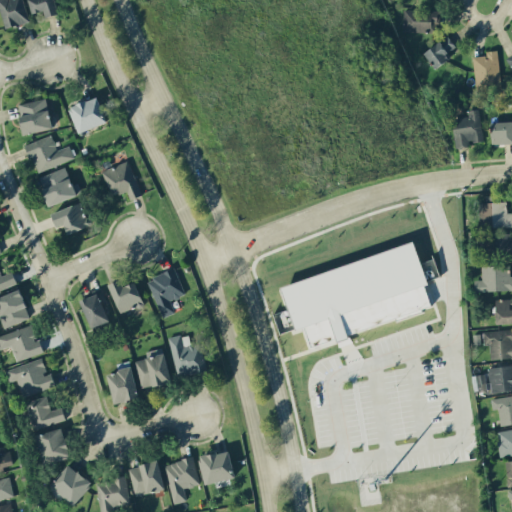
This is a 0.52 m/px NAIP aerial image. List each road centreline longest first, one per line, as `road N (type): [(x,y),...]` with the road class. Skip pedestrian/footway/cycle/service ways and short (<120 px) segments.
road 1 (secondary): [(84,0),(202,259),(266,511)]
road 2 (secondary): [(298,511),(266,353),(231,249),(123,0)]
road 3 (residential): [(202,259),(396,188),(511,171)]
road 4 (residential): [(0,174),(47,282),(98,437)]
